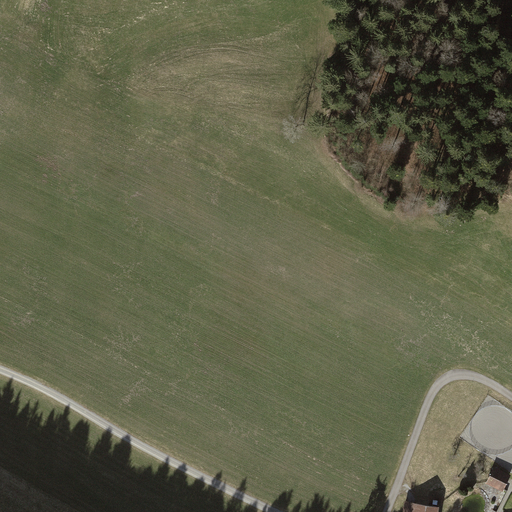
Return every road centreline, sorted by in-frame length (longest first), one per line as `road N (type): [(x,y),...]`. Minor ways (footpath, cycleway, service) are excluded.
road 1 (track): [(0,371),(273,511)]
road 2 (track): [(397,482),(439,380),(471,374),(511,397)]
